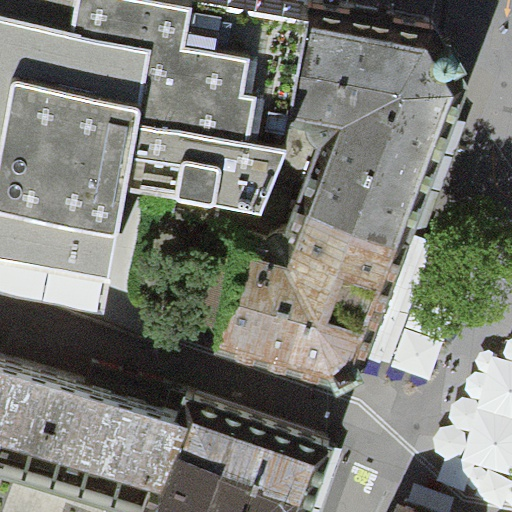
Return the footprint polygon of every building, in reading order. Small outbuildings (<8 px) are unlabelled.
[(310,21),(203,0),(0,0),(0,271),(101,289),(120,179),(273,206),(292,122),(310,21)] [(429,48),(310,21),(292,122),(307,128),(318,153),(275,264),(155,226),(131,329),(327,382),(354,363),(454,98),(429,48)] [(183,381),(0,343),(0,453),(141,491),(183,381)] [(192,357),(183,381),(141,491),(133,511),(298,511),(337,406),(192,357)] [(404,482),(390,511),(461,511),(461,503),(404,482)]
